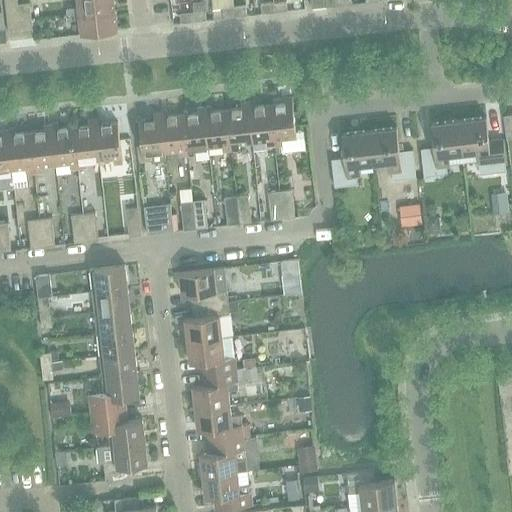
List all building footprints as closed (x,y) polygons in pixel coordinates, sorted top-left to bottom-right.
[(17,0),(11,0),(5,1),(9,32),(21,31),(17,0)] [(68,14),(74,13),(115,9),(114,0),(77,0),(79,8),(67,9),(68,14)] [(144,0),(144,10),(165,9),(164,0),(144,0)] [(287,1),(274,2),(275,11),(288,10),(287,1)] [(30,2),(18,3),(21,31),(33,30),(30,2)] [(274,2),(261,4),(262,13),(275,11),(274,2)] [(246,5),(233,7),(234,16),(247,15),(246,5)] [(233,7),(221,8),(222,17),(234,16),(233,7)] [(117,29),(115,9),(74,13),(75,18),(80,18),(81,33),(117,29)] [(205,10),(193,11),(194,21),(206,19),(205,10)] [(193,11),(180,13),(181,22),(194,21),(193,11)] [(286,103),(271,104),(275,144),(283,143),(282,138),(297,137),(293,97),(285,98),(286,103)] [(268,145),(275,144),(271,104),(256,106),(255,101),(249,102),(253,141),(267,140),(268,145)] [(239,143),(253,141),(249,102),(241,103),(242,108),(227,109),(232,149),(239,148),(239,143)] [(224,150),(232,149),(227,109),(212,111),(212,106),(205,107),(209,146),(224,145),(224,150)] [(194,148),(209,146),(205,107),(197,107),(198,112),(183,114),(188,154),(195,154),(194,148)] [(151,153),(165,151),(161,111),(154,112),(154,117),(139,119),(143,160),(152,159),(151,153)] [(180,155),(188,154),(183,114),(169,116),(168,111),(161,111),(165,151),(180,150),(180,155)] [(486,116),(459,119),(463,152),(476,150),(478,160),(482,160),(483,173),(506,170),(502,138),(489,140),(486,116)] [(85,161),(100,159),(96,119),(88,120),(88,125),(74,127),(79,168),(86,167),(85,161)] [(102,119),(96,119),(100,159),(114,158),(115,164),(123,163),(119,122),(103,124),(102,119)] [(449,153),(463,152),(459,119),(432,122),(434,146),(421,147),(424,175),(447,173),(447,164),(450,164),(449,153)] [(71,169),(79,168),(74,127),(59,128),(59,123),(52,124),(56,164),(70,162),(71,169)] [(42,165),(56,164),(52,124),(44,125),(45,130),(31,131),(35,173),(42,173),(42,165)] [(397,126),(370,129),(373,162),(387,160),(388,171),(392,170),(393,179),(416,176),(413,148),(400,150),(397,126)] [(27,174),(35,173),(31,131),(15,133),(15,128),(9,129),(13,169),(26,167),(27,174)] [(0,169),(13,169),(9,129),(0,130),(1,135),(0,134),(0,169)] [(359,164),(373,162),(370,129),(342,132),(345,156),(331,157),(335,185),(358,183),(357,174),(360,174),(359,164)] [(494,195),(509,193),(507,181),(493,183),(494,195)] [(292,189),(281,190),(284,218),(295,217),(292,189)] [(281,190),(268,191),(271,219),(284,218),(281,190)] [(248,194),(237,195),(240,222),(251,221),(248,194)] [(237,195),(225,196),(228,224),(240,222),(237,195)] [(508,195),(494,196),(496,213),(510,211),(508,195)] [(205,199),(193,200),(196,228),(208,227),(205,199)] [(193,200),(181,202),(184,225),(184,229),(196,228),(193,200)] [(94,202),(83,204),(84,213),(95,212),(94,202)] [(144,205),(147,233),(174,230),(171,202),(144,205)] [(420,204),(410,205),(412,225),(422,224),(420,204)] [(142,234),(141,225),(138,206),(127,207),(130,235),(142,234)] [(95,212),(84,213),(87,240),(99,239),(95,212)] [(84,213),(72,214),(73,225),(75,242),(87,240),(84,213)] [(437,215),(425,216),(426,229),(439,227),(437,215)] [(52,216),(40,217),(43,245),(55,244),(52,216)] [(40,217),(28,219),(29,225),(31,247),(43,245),(40,217)] [(8,221),(0,222),(0,250),(11,249),(8,221)] [(294,259),(286,260),(288,275),(299,274),(301,274),(300,270),(299,258),(296,259),(294,259)] [(93,290),(128,286),(125,264),(90,268),(93,290)] [(193,305),(228,301),(227,289),(225,267),(180,272),(183,294),(191,293),(193,305)] [(48,292),(51,292),(49,273),(36,274),(38,293),(48,292)] [(93,290),(95,312),(130,308),(128,286),(93,290)] [(248,289),(237,290),(238,299),(250,297),(248,289)] [(48,292),(38,293),(40,309),(50,308),(48,292)] [(188,340),(232,335),(228,301),(193,305),(194,317),(185,318),(188,340)] [(50,308),(40,309),(41,318),(51,317),(50,308)] [(97,333),(133,329),(130,308),(95,312),(97,333)] [(51,317),(41,318),(42,327),(52,326),(51,317)] [(97,333),(100,355),(135,351),(133,329),(97,333)] [(200,373),(236,369),(235,357),(234,357),(232,335),(188,340),(190,362),(199,361),(200,373)] [(83,348),(84,367),(98,366),(97,347),(83,348)] [(50,351),(40,353),(41,362),(52,361),(50,351)] [(102,376),(138,372),(135,351),(100,355),(102,376)] [(256,358),(243,359),(244,368),(257,366),(256,358)] [(52,361),(41,362),(42,371),(43,378),(53,377),(53,369),(52,361)] [(244,368),(243,368),(244,378),(258,376),(257,366),(244,368)] [(195,407),(230,404),(228,390),(238,389),(236,369),(200,373),(202,384),(193,385),(195,407)] [(91,412),(126,408),(125,396),(140,395),(138,372),(102,376),(104,392),(89,393),(91,412)] [(511,375),(498,377),(499,390),(511,388),(511,375)] [(511,388),(499,390),(501,402),(511,400),(511,388)] [(311,394),(298,396),(300,409),(313,408),(311,394)] [(69,399),(50,401),(51,416),(70,414),(69,399)] [(511,400),(501,402),(502,413),(511,412),(511,400)] [(208,440),(250,435),(248,423),(242,424),(241,414),(231,415),(230,404),(195,407),(198,429),(207,428),(208,440)] [(110,445),(145,440),(143,418),(127,420),(126,408),(91,412),(93,431),(108,429),(110,445)] [(511,412),(502,413),(503,425),(511,424),(511,412)] [(511,424),(503,425),(505,437),(511,436),(511,424)] [(203,475),(237,471),(237,469),(247,468),(246,458),(245,448),(251,447),(250,435),(208,440),(209,452),(200,453),(203,475)] [(50,446),(54,457),(78,450),(82,463),(90,460),(82,436),(50,446)] [(148,463),(145,440),(110,445),(97,446),(99,462),(104,462),(106,480),(134,477),(132,465),(148,463)] [(315,444),(298,446),(300,464),(305,463),(317,462),(315,444)] [(278,472),(292,469),(290,455),(276,457),(278,472)] [(373,469),(345,472),(348,493),(350,506),(362,504),(397,500),(394,478),(375,481),(373,469)] [(239,483),(237,471),(203,475),(205,497),(214,496),(216,508),(251,504),(249,482),(239,483)] [(316,475),(302,477),(304,491),(318,489),(316,475)] [(299,488),(289,489),(290,499),(300,498),(299,488)] [(144,506),(143,493),(115,496),(117,509),(107,510),(106,511),(156,511),(156,505),(144,506)] [(398,511),(397,500),(362,504),(363,511),(398,511)]
